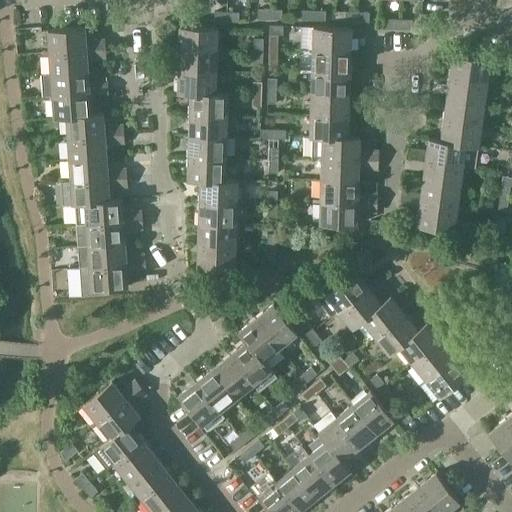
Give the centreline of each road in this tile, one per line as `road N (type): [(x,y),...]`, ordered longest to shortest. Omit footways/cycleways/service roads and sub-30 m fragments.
road 1 (residential): [(134,0),(140,98),(157,107),(179,275),(193,302)]
road 2 (residential): [(232,511),(162,423),(163,376),(208,332),(193,302)]
road 3 (residential): [(346,511),(450,435)]
